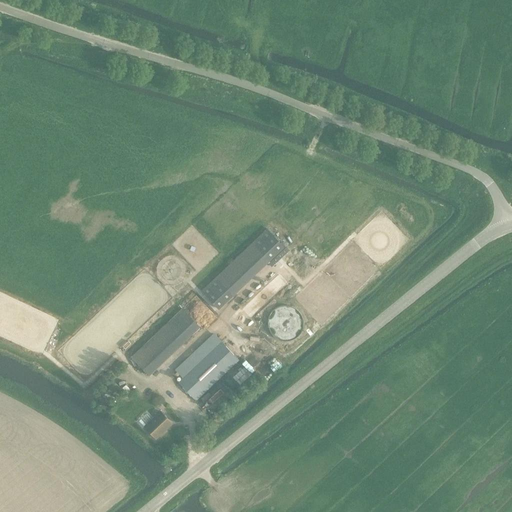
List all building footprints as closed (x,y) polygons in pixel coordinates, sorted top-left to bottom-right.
[(267,228),(201,291),(218,309),(284,246),(267,228)] [(131,357),(148,375),(199,327),(182,308),(131,357)] [(177,372),(183,378),(178,383),(195,401),(238,360),(221,342),(222,341),(216,335),(177,372)] [(112,380),(104,387),(111,394),(118,387),(112,380)] [(172,423),(161,411),(144,426),(156,438),(172,423)]
